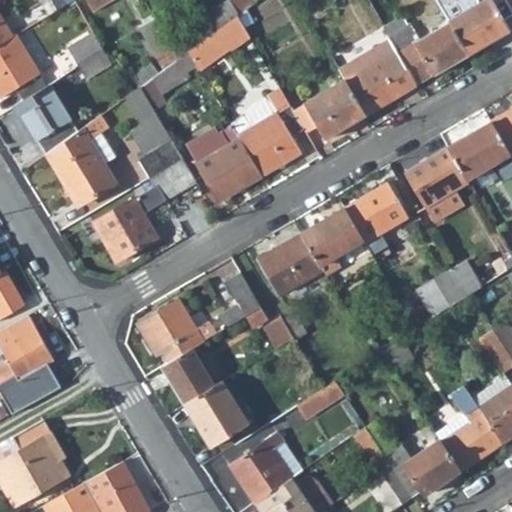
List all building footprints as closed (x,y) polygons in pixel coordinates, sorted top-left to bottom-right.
[(65,6),(61,0),(39,0),(49,16),(65,6)] [(112,0),(86,0),(94,11),(112,0)] [(230,0),(223,0),(206,13),(215,28),(236,12),(238,10),(230,0)] [(230,0),(238,10),(252,1),(250,0),(230,0)] [(450,0),(441,6),(448,19),(480,0),(450,0)] [(492,0),(480,0),(448,19),(449,20),(468,53),(509,29),(492,0)] [(203,9),(166,33),(172,43),(179,54),(188,48),(215,28),(206,13),(203,9)] [(215,28),(188,48),(197,64),(198,66),(250,35),(236,12),(215,28)] [(154,14),(144,19),(147,23),(157,18),(154,14)] [(0,44),(13,37),(0,15),(0,44)] [(166,33),(157,18),(147,23),(139,27),(153,53),(172,43),(166,33)] [(420,37),(398,50),(417,83),(468,53),(449,20),(420,37)] [(390,36),(398,50),(420,37),(411,21),(389,34),(390,36)] [(92,32),(67,47),(78,64),(101,48),(92,32)] [(13,37),(0,44),(0,98),(16,89),(22,100),(45,87),(16,36),(13,37)] [(372,47),(380,60),(345,80),(364,113),(417,83),(398,50),(390,36),(372,47)] [(153,53),(160,68),(179,54),(172,43),(153,53)] [(345,80),(380,60),(372,47),(337,67),(344,78),(345,80)] [(101,49),(101,48),(78,64),(86,79),(110,64),(101,49)] [(160,68),(155,73),(140,84),(153,106),(167,98),(163,91),(188,76),(185,70),(197,64),(188,48),(179,54),(160,68)] [(139,84),(140,84),(155,73),(147,63),(128,77),(135,87),(139,84)] [(344,78),(292,108),(303,127),(306,132),(317,125),(324,137),(364,113),(345,80),(344,78)] [(158,115),(153,106),(140,84),(139,84),(135,87),(125,95),(142,124),(158,115)] [(11,107),(32,143),(37,141),(45,155),(76,131),(48,85),(45,87),(22,100),(11,107)] [(230,122),(260,173),(300,150),(291,134),(303,127),(292,108),(289,103),(276,110),(270,99),(230,122)] [(511,108),(491,121),(508,152),(511,149),(511,108)] [(103,165),(89,141),(101,133),(107,129),(97,115),(79,128),(76,131),(45,155),(63,187),(70,183),(82,203),(114,184),(103,165)] [(171,138),(158,115),(142,124),(131,130),(145,153),(171,138)] [(491,121),(448,145),(467,178),(509,153),(508,152),(491,121)] [(217,198),(260,173),(230,122),(200,139),(197,142),(194,146),(194,151),(194,156),(197,162),(217,198)] [(103,165),(115,158),(101,133),(89,141),(103,165)] [(182,157),(171,138),(145,153),(136,158),(147,177),(148,177),(182,157)] [(448,145),(404,170),(425,205),(427,204),(437,221),(465,204),(455,188),(468,181),(467,178),(448,145)] [(166,198),(165,195),(194,178),(182,157),(148,177),(147,177),(152,186),(93,221),(114,260),(157,236),(143,211),(166,198)] [(365,240),(407,215),(387,181),(345,205),(364,238),(365,240)] [(82,203),(70,183),(63,187),(75,207),(82,203)] [(345,205),(300,230),(319,263),(364,238),(345,205)] [(300,230),(256,255),(277,292),(322,267),(319,263),(300,230)] [(449,268),(464,295),(479,285),(465,260),(449,268)] [(433,278),(449,304),(464,295),(449,268),(433,278)] [(0,271),(0,317),(24,304),(4,269),(0,271)] [(243,315),(259,306),(239,272),(224,280),(236,301),(218,312),(226,326),(243,315)] [(217,331),(210,317),(194,326),(177,298),(136,322),(154,353),(161,349),(168,360),(190,347),(217,331)] [(259,306),(243,315),(250,326),(266,317),(259,306)] [(280,317),(292,337),(293,339),(307,331),(294,309),(280,317)] [(0,377),(13,371),(16,376),(51,357),(26,312),(0,326),(0,377)] [(279,316),(264,324),(276,347),(292,337),(280,317),(279,316)] [(492,328),(511,357),(511,329),(506,319),(492,328)] [(511,357),(492,328),(479,337),(503,372),(511,366),(511,357)] [(412,357),(402,340),(382,352),(394,369),(412,357)] [(168,360),(161,365),(183,402),(213,385),(190,347),(168,360)] [(477,404),(479,407),(511,384),(503,372),(494,377),(492,384),(472,397),(477,404)] [(209,445),(246,423),(221,380),(213,385),(183,402),(209,445)] [(296,404),(303,417),(342,394),(332,380),(321,387),(296,404)] [(511,383),(511,384),(479,407),(483,413),(502,442),(511,435),(511,383)] [(477,404),(436,432),(439,437),(442,441),(483,413),(479,407),(477,404)] [(483,413),(442,441),(461,470),(502,442),(483,413)] [(363,425),(364,427),(380,450),(397,440),(380,415),(363,425)] [(50,431),(43,417),(0,440),(0,483),(11,503),(66,472),(59,457),(56,458),(43,435),(50,431)] [(353,435),(377,471),(379,470),(389,463),(380,450),(364,427),(353,435)] [(267,439),(229,464),(254,502),(291,477),(271,447),(282,440),(275,431),(266,437),(267,439)] [(411,495),(422,488),(425,493),(461,470),(442,441),(439,437),(412,457),(400,438),(397,440),(380,450),(389,463),(411,495)] [(295,474),(302,469),(282,440),(271,447),(291,477),(295,474)] [(142,511),(150,508),(122,459),(46,500),(52,511),(66,511),(78,506),(81,511),(142,511)] [(379,470),(402,503),(412,496),(411,495),(389,463),(379,470)] [(364,480),(386,511),(387,511),(402,503),(379,470),(377,471),(364,480)] [(316,511),(318,511),(295,474),(291,477),(254,502),(261,511),(316,511)]
